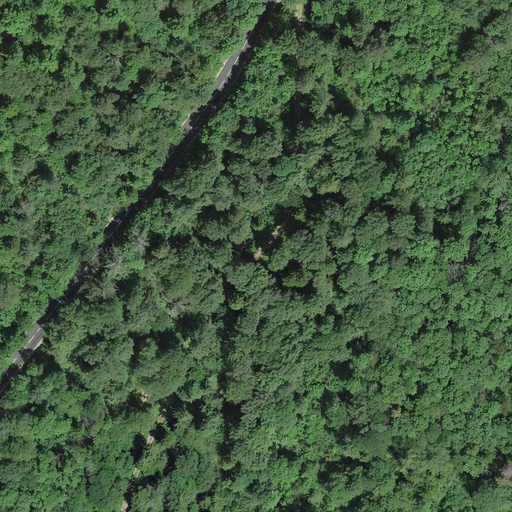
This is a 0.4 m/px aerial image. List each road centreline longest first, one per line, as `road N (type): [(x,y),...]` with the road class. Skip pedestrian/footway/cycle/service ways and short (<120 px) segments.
road 1 (track): [(122,511),(145,443),(221,287),(285,200),(297,142),(301,0)]
road 2 (tertiary): [(271,0),(229,93),(0,384)]
